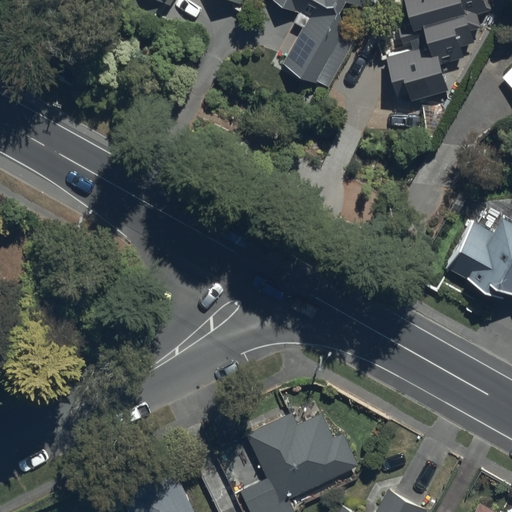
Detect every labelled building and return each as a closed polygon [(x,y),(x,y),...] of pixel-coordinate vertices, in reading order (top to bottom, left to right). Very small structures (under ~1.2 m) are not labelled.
[(135,0),(163,17),(173,0),(135,0)] [(286,64),(324,84),(369,0),(281,0),(311,16),(286,64)] [(493,7),(491,0),(404,0),(419,46),(387,56),(401,101),(451,86),(493,7)] [(511,62),(500,74),(511,87),(511,62)] [(473,217),(447,262),(511,297),(511,216),(505,213),(496,229),(473,217)] [(278,511),(286,509),(280,496),(349,463),(336,436),(329,439),(318,417),(297,426),(291,412),(250,431),(271,478),(240,492),(249,511),(278,511)] [(191,511),(171,469),(122,491),(131,511),(191,511)] [(417,511),(379,491),(367,511),(342,511),(341,511),(417,511)] [(498,511),(472,498),(464,511),(498,511)]
